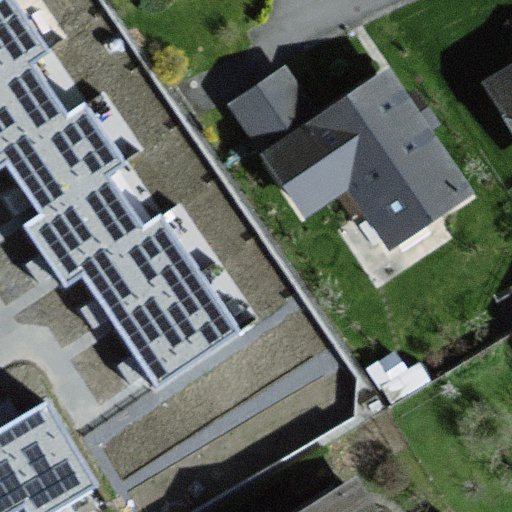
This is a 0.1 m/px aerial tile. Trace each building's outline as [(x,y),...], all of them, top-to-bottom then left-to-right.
[(67,39),(39,0),(7,0),(0,5),(0,162),(6,159),(39,208),(43,214),(28,225),(62,276),(69,285),(85,274),(108,309),(152,373),(158,381),(235,329),(161,222),(143,234),(103,177),(126,161),(87,105),(69,117),(31,63),(67,39)] [(511,66),(484,83),(511,129),(511,66)] [(285,68),(230,103),(302,217),(353,185),(391,245),(470,196),(390,70),(316,116),(285,68)] [(0,511),(50,511),(94,487),(49,411),(22,427),(0,440),(0,511)] [(379,511),(364,484),(315,511),(379,511)]
